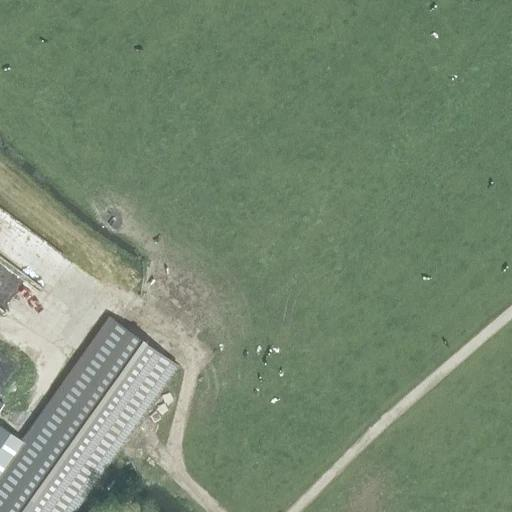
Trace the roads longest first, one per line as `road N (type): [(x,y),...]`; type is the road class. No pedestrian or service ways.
road 1 (track): [(217,511),(171,460),(193,353),(118,298),(81,293),(41,350),(0,327)]
road 2 (track): [(290,511),(511,311)]
